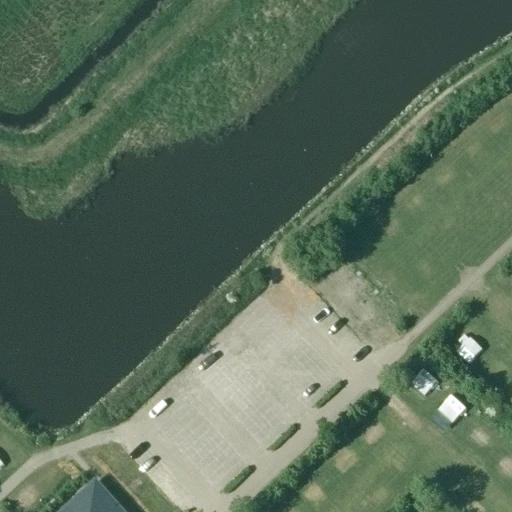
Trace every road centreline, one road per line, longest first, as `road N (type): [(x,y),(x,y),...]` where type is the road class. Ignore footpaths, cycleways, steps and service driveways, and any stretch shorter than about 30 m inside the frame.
road 1 (residential): [(219,511),(511,243)]
road 2 (residential): [(0,493),(27,468),(138,424),(218,511)]
